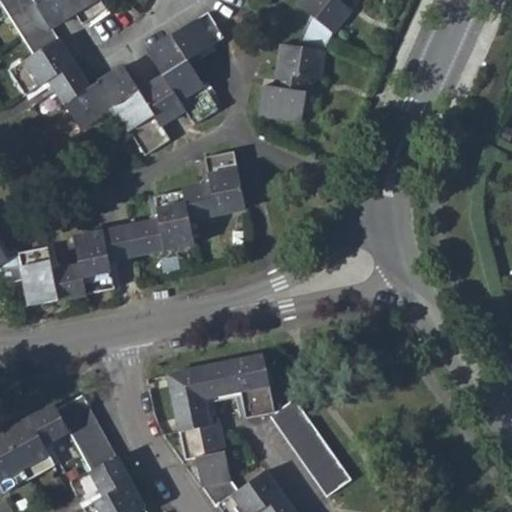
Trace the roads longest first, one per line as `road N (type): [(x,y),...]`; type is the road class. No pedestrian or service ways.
road 1 (residential): [(398,250),(281,299),(115,335)]
road 2 (residential): [(398,250),(394,172),(463,0)]
road 3 (residential): [(398,250),(419,298),(511,432)]
road 4 (residential): [(115,335),(138,437),(191,511)]
road 5 (residential): [(48,0),(90,65),(188,0)]
